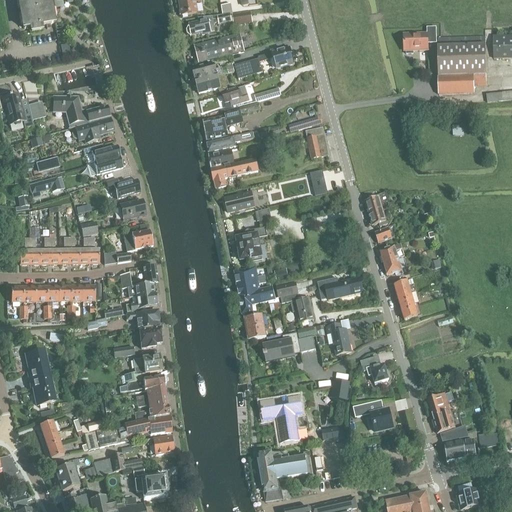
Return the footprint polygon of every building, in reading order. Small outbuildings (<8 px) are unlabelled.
[(18,0),(17,0),(19,8),(20,8),(21,17),(20,17),(21,25),(22,24),(23,29),(30,28),(31,33),(42,31),(41,26),(46,25),(47,30),(51,29),(50,25),(54,24),(53,19),(54,19),(53,11),(52,11),(50,2),(51,2),(51,0),(18,0)] [(196,4),(201,3),(200,0),(178,0),(182,17),(198,14),(196,4)] [(250,13),(244,14),(236,15),(232,16),(234,26),(238,26),(252,23),(250,13)] [(188,28),(187,31),(188,35),(190,37),(202,34),(202,36),(211,34),(211,32),(215,31),(214,24),(219,23),(220,22),(222,24),(232,22),(231,15),(223,16),(223,15),(198,19),(199,23),(189,25),(190,28),(188,28)] [(427,34),(404,35),(404,51),(406,51),(406,55),(413,55),(413,51),(428,51),(427,44),(437,44),(436,28),(427,28),(427,34)] [(199,64),(244,52),(240,36),(195,47),(199,64)] [(494,59),(511,58),(511,36),(493,37),(494,59)] [(485,37),(441,39),(437,39),(439,95),(474,94),(474,87),(487,87),(485,37)] [(254,76),(263,74),(260,63),(273,60),(276,70),(295,65),(290,48),(271,53),(272,54),(258,58),(258,61),(251,63),(254,76)] [(235,67),(237,74),(239,80),(254,76),(251,63),(235,67)] [(2,73),(14,71),(13,64),(1,66),(2,73)] [(233,64),(232,65),(227,66),(229,75),(235,73),(233,64)] [(214,65),(193,70),(196,83),(224,76),(222,69),(216,70),(214,65)] [(227,91),(224,76),(196,83),(199,95),(219,90),(220,93),(227,91)] [(231,107),(249,102),(244,87),(222,94),(226,105),(230,103),(231,107)] [(256,103),(281,96),(279,89),(255,96),(256,103)] [(487,103),(511,101),(511,93),(487,95),(487,103)] [(25,129),(33,127),(28,106),(22,108),(19,95),(3,99),(10,126),(23,122),(25,129)] [(90,125),(89,123),(109,118),(107,108),(81,114),(77,99),(53,99),(53,114),(54,114),(54,112),(67,112),(69,118),(71,118),(72,125),(71,125),(72,129),(68,130),(68,131),(90,125)] [(33,121),(44,118),(41,104),(30,107),(30,106),(28,106),(32,122),(33,121)] [(259,105),(236,109),(237,111),(222,114),(223,118),(203,122),(206,142),(228,138),(226,128),(243,125),(242,115),(260,111),(259,105)] [(72,133),(72,136),(72,139),(74,141),(76,141),(78,141),(78,143),(84,141),(86,146),(101,141),(100,137),(113,133),(110,119),(106,120),(81,127),(75,129),(75,131),(74,132),(72,133)] [(296,132),(312,129),(310,122),(294,125),(296,132)] [(452,127),(453,137),(464,136),(463,126),(452,127)] [(324,136),(323,128),(306,132),(307,140),(324,136)] [(253,134),(207,143),(209,153),(236,148),(235,144),(254,141),(253,134)] [(307,140),(312,160),(329,157),(324,136),(307,140)] [(33,149),(43,146),(41,139),(37,139),(31,141),(33,149)] [(85,157),(91,155),(96,154),(95,148),(83,151),(85,157)] [(91,155),(94,165),(94,166),(120,159),(121,159),(120,157),(118,148),(96,154),(91,155)] [(211,170),(234,164),(232,151),(208,156),(211,170)] [(39,173),(57,168),(54,159),(37,164),(39,173)] [(120,159),(94,166),(94,165),(97,177),(123,169),(120,159)] [(255,160),(235,165),(237,177),(258,173),(255,160)] [(225,180),(237,177),(235,165),(211,170),(214,183),(216,190),(226,188),(225,180)] [(22,186),(16,171),(14,170),(14,175),(15,175),(15,185),(22,186)] [(324,178),(311,181),(315,197),(328,194),(324,178)] [(51,190),(52,193),(60,191),(57,179),(49,182),(51,190)] [(106,183),(106,185),(107,190),(113,189),(117,201),(140,194),(137,182),(119,187),(117,180),(106,183)] [(32,195),(39,193),(51,190),(49,182),(30,187),(32,195)] [(267,192),(266,185),(256,187),(257,194),(267,192)] [(252,194),(225,200),(228,214),(255,208),(252,194)] [(365,203),(368,215),(383,211),(379,198),(377,199),(376,196),(371,198),(372,201),(365,203)] [(122,222),(146,217),(143,201),(119,206),(122,222)] [(386,223),(383,211),(368,215),(372,227),(379,225),(380,229),(387,227),(386,223)] [(424,217),(425,224),(432,222),(431,216),(424,217)] [(83,238),(98,235),(95,222),(80,226),(83,238)] [(262,261),(258,240),(268,238),(266,229),(250,232),(250,234),(239,236),(239,239),(238,240),(240,252),(239,252),(241,262),(252,260),(253,263),(262,261)] [(378,245),(392,241),(389,230),(375,234),(376,236),(375,237),(376,240),(377,240),(378,245)] [(126,253),(153,248),(149,232),(123,237),(126,253)] [(54,239),(49,240),(50,266),(60,266),(59,251),(52,251),(52,248),(55,248),(54,239)] [(64,251),(59,251),(60,266),(69,266),(69,239),(64,239),(64,248),(64,251)] [(74,239),(69,239),(69,266),(79,266),(79,250),(72,251),(72,248),(74,248),(74,239)] [(94,239),(89,240),(89,266),(100,265),(100,250),(91,250),(91,247),(94,247),(94,239)] [(19,267),(30,267),(30,240),(24,240),(24,248),(27,248),(27,252),(19,252),(19,267)] [(35,240),(30,240),(30,267),(40,267),(40,251),(39,246),(35,246),(35,240)] [(47,248),(47,251),(40,251),(40,267),(50,266),(49,240),(44,240),(44,248),(47,248)] [(86,250),(79,250),(79,266),(89,266),(89,240),(83,240),(83,247),(86,247),(86,250)] [(379,252),(383,265),(405,259),(402,250),(396,252),(395,247),(392,248),(392,246),(387,248),(387,250),(379,252)] [(117,265),(131,262),(129,254),(116,257),(117,265)] [(410,276),(405,259),(383,265),(387,278),(395,275),(396,279),(410,276)] [(142,269),(136,270),(138,281),(139,286),(145,286),(151,285),(158,284),(155,266),(142,269)] [(234,273),(238,292),(259,288),(259,285),(266,284),(265,277),(258,278),(256,269),(234,273)] [(287,273),(275,275),(276,283),(288,281),(287,273)] [(129,275),(120,276),(122,290),(129,289),(130,299),(136,298),(153,295),(151,285),(145,286),(139,286),(135,287),(132,288),(131,282),(129,275)] [(338,279),(317,283),(321,301),(327,300),(328,301),(363,295),(360,279),(340,283),(339,280),(338,280),(338,279)] [(412,282),(395,288),(398,299),(411,295),(415,294),(412,282)] [(296,284),(276,287),(278,299),(281,298),(282,304),(294,302),(299,300),(298,295),(296,284)] [(71,303),(71,287),(59,288),(59,304),(71,303)] [(83,287),(71,287),(71,303),(83,303),(83,287)] [(95,303),(95,287),(83,287),(83,303),(95,303)] [(11,304),(23,304),(23,288),(11,289),(11,304)] [(35,288),(23,288),(23,304),(35,304),(35,288)] [(47,304),(47,288),(35,288),(35,304),(47,304)] [(59,288),(47,288),(47,304),(47,307),(51,307),(50,304),(59,304),(59,288)] [(260,291),(259,288),(238,292),(242,316),(253,314),(252,306),(276,301),(273,288),(260,291)] [(155,295),(153,295),(136,298),(136,305),(126,306),(127,313),(138,312),(137,310),(155,308),(155,307),(156,307),(155,295)] [(398,299),(401,310),(414,306),(411,295),(398,299)] [(295,303),(291,304),(293,314),(297,313),(300,325),(315,321),(309,298),(299,300),(294,302),(295,303)] [(271,314),(281,313),(280,304),(269,306),(271,314)] [(419,305),(414,306),(401,310),(405,322),(422,316),(419,305)] [(123,316),(121,309),(104,313),(105,319),(123,316)] [(136,319),(137,331),(159,328),(157,312),(136,314),(136,313),(126,315),(127,321),(136,319)] [(247,327),(248,330),(265,327),(263,316),(246,319),(246,321),(245,322),(246,326),(247,327)] [(107,326),(105,319),(105,320),(96,322),(97,323),(86,325),(88,331),(98,329),(98,327),(107,326)] [(336,357),(351,353),(347,330),(342,331),(340,325),(326,328),(328,335),(332,334),(336,357)] [(267,338),(265,327),(248,330),(249,333),(248,334),(248,339),(250,340),(250,341),(267,338)] [(300,341),(316,337),(314,328),(298,332),(300,341)] [(156,346),(162,345),(160,329),(138,331),(140,351),(156,349),(156,346)] [(63,343),(64,336),(50,334),(49,341),(63,343)] [(261,346),(259,349),(261,356),(262,357),(264,357),(265,357),(266,364),(284,360),(295,358),(294,355),(301,354),(299,341),(297,334),(282,337),(283,341),(264,345),(261,346)] [(313,338),(299,341),(301,354),(316,350),(313,338)] [(112,352),(114,360),(133,357),(132,349),(112,352)] [(43,352),(25,356),(29,373),(27,373),(29,381),(29,382),(49,377),(47,369),(43,352)] [(127,376),(124,377),(125,384),(128,383),(142,381),(141,376),(162,373),(159,357),(133,361),(135,375),(127,376)] [(382,384),(382,383),(388,381),(389,379),(388,376),(387,374),(384,365),(379,367),(376,358),(361,363),(364,372),(367,371),(369,377),(372,376),(375,387),(382,384)] [(49,377),(29,382),(31,390),(33,389),(33,390),(37,407),(55,403),(51,386),(50,383),(54,382),(53,376),(49,377)] [(127,387),(119,389),(120,394),(128,393),(144,390),(144,392),(145,392),(165,389),(164,387),(164,386),(167,384),(166,379),(163,378),(142,381),(142,382),(126,384),(127,387)] [(338,381),(335,397),(348,399),(350,383),(338,381)] [(136,398),(136,403),(166,398),(165,389),(145,392),(146,397),(136,398)] [(452,394),(428,401),(433,418),(450,413),(457,411),(452,394)] [(276,401),(261,403),(261,404),(264,421),(276,419),(280,445),(299,442),(299,441),(307,440),(314,439),(314,438),(307,439),(306,431),(298,432),(295,416),(302,415),(303,415),(303,414),(302,414),(301,410),(302,410),(301,408),(299,398),(300,398),(300,397),(299,397),(287,399),(283,400),(282,402),(276,403),(276,401)] [(167,407),(166,398),(136,403),(137,409),(148,407),(148,410),(167,407)] [(393,429),(389,411),(383,412),(381,402),(353,409),(356,419),(371,416),(375,433),(393,429)] [(150,419),(169,416),(167,407),(148,410),(149,412),(135,414),(136,422),(150,419)] [(455,430),(450,413),(433,418),(438,435),(455,430)] [(124,426),(96,432),(100,449),(128,443),(128,441),(137,438),(136,437),(149,434),(150,437),(170,434),(171,434),(169,417),(150,420),(133,423),(124,425),(124,426)] [(88,434),(108,429),(106,421),(86,426),(88,434)] [(39,427),(43,438),(56,434),(52,423),(39,427)] [(498,425),(491,426),(491,433),(499,433),(498,425)] [(466,429),(446,435),(449,443),(469,440),(466,429)] [(345,439),(344,431),(331,433),(333,441),(345,439)] [(96,432),(84,435),(88,451),(88,452),(89,452),(100,449),(96,432)] [(498,433),(491,434),(493,447),(500,446),(498,433)] [(60,445),(56,434),(43,438),(47,449),(60,445)] [(491,434),(485,435),(487,448),(493,447),(491,434)] [(485,435),(478,436),(480,449),(487,448),(485,435)] [(155,457),(173,454),(171,437),(147,441),(148,446),(153,446),(155,457)] [(474,442),(464,444),(466,459),(476,458),(474,442)] [(463,443),(454,445),(456,461),(466,459),(464,444),(463,443)] [(64,456),(60,445),(47,449),(51,461),(64,456)] [(454,445),(445,446),(447,462),(456,461),(454,445)] [(272,453),(258,456),(259,462),(258,462),(263,489),(264,495),(266,502),(282,498),(280,483),(285,482),(285,480),(291,479),(308,476),(306,466),(314,464),(313,457),(305,459),(305,458),(292,460),(292,457),(288,458),(287,452),(272,454),(272,453)] [(122,455),(110,457),(111,460),(113,474),(132,470),(142,468),(140,460),(123,464),(122,455)] [(2,470),(4,478),(16,475),(18,473),(9,457),(0,459),(0,467),(1,470),(2,470)] [(111,460),(93,465),(98,478),(113,474),(111,460)] [(68,494),(75,492),(74,490),(80,488),(72,465),(67,467),(66,464),(61,466),(62,469),(54,472),(62,494),(68,492),(68,494)] [(142,468),(132,470),(134,477),(143,476),(142,468)] [(87,480),(97,478),(94,469),(84,472),(87,480)] [(6,487),(20,483),(16,475),(4,478),(6,487)] [(144,501),(167,498),(165,477),(140,480),(141,481),(135,482),(136,493),(143,492),(144,501)] [(78,491),(80,496),(89,493),(85,481),(82,482),(84,489),(78,491)] [(461,511),(462,511),(466,511),(481,508),(477,491),(457,495),(461,511)] [(430,511),(426,494),(410,497),(410,498),(386,502),(387,511),(430,511)] [(24,496),(12,500),(14,509),(27,506),(24,496)] [(81,511),(77,497),(75,498),(74,497),(64,500),(68,511),(81,511)] [(90,500),(92,511),(145,511),(144,504),(125,509),(124,504),(115,506),(114,502),(107,504),(105,497),(90,500)] [(346,511),(357,509),(355,499),(309,509),(291,511),(289,511),(288,511),(346,511)]
